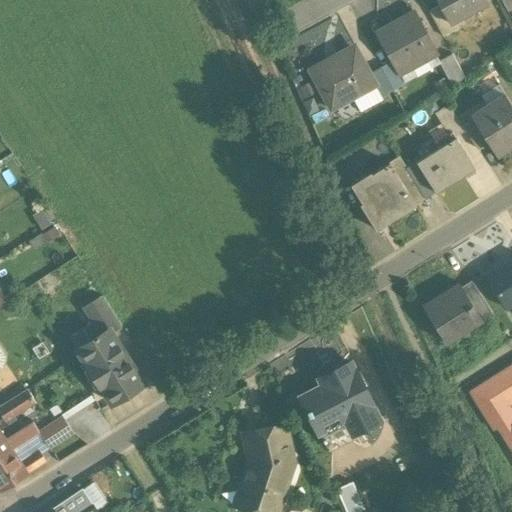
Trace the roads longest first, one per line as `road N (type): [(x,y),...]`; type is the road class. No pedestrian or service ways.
road 1 (residential): [(10,511),(511,198)]
road 2 (track): [(195,0),(337,307)]
road 3 (track): [(384,279),(498,511)]
